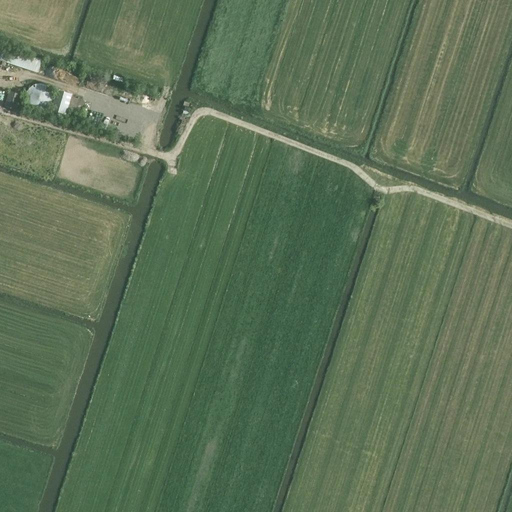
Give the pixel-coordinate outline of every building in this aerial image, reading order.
[(0,61),(38,74),(42,60),(0,47),(0,61)] [(52,96),(53,93),(52,91),(52,89),(51,87),(49,85),(48,83),(45,82),(41,81),(38,81),(36,82),(33,83),(32,85),(30,88),(29,90),(28,93),(29,95),(29,97),(31,101),(32,102),(35,104),(38,105),(40,105),(42,105),(45,105),(49,102),(50,101),(52,98),(52,96)] [(9,91),(4,107),(17,111),(22,95),(9,91)] [(72,98),(73,96),(57,91),(49,117),(65,121),(67,111),(75,113),(78,100),(72,98)] [(153,132),(159,113),(114,99),(112,106),(122,109),(119,117),(134,121),(132,125),(153,132)]
